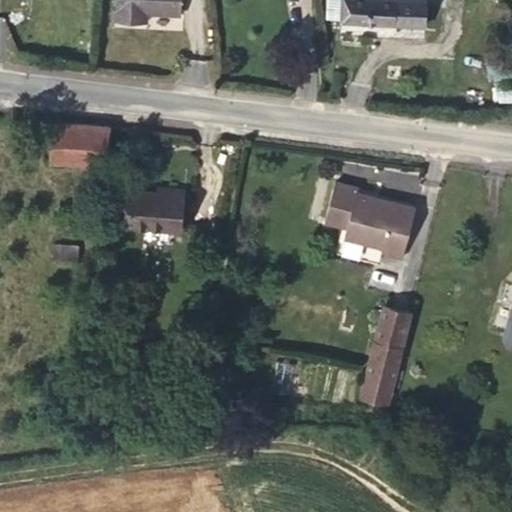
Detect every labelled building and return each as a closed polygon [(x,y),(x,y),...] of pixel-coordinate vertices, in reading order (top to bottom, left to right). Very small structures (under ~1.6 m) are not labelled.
[(181,15),(182,0),(116,0),(115,20),(137,22),(137,12),(148,13),(181,15)] [(426,26),(426,0),(342,0),(341,21),(426,26)] [(137,12),(137,22),(148,22),(148,13),(137,12)] [(107,165),(112,125),(55,122),(51,161),(107,165)] [(336,180),(325,221),(336,224),(336,221),(348,224),(345,237),(383,247),(381,253),(402,259),(416,209),(379,199),(378,202),(357,197),(358,193),(359,188),(336,180)] [(129,225),(181,230),(185,189),(164,187),(164,192),(158,192),(132,189),(129,225)] [(378,202),(379,199),(358,193),(357,197),(378,202)] [(78,259),(79,244),(54,243),(53,258),(78,259)] [(388,398),(411,311),(385,304),(362,390),(388,398)] [(67,391),(67,374),(35,376),(36,393),(67,391)]
